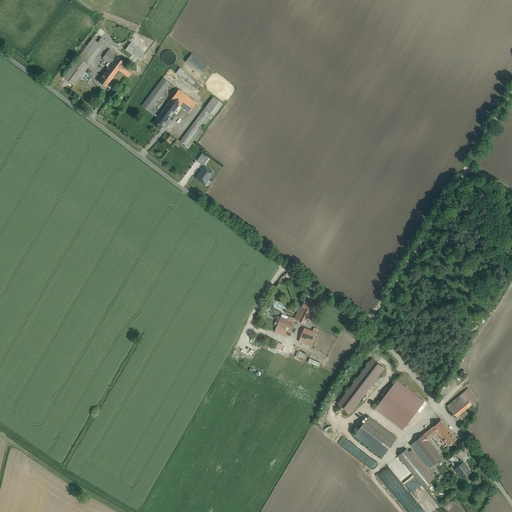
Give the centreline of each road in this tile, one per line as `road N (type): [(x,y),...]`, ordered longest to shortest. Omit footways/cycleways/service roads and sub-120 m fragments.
road 1 (unclassified): [(511,504),(462,432),(375,335),(0,51)]
road 2 (track): [(511,94),(365,327)]
road 3 (track): [(0,433),(123,511)]
